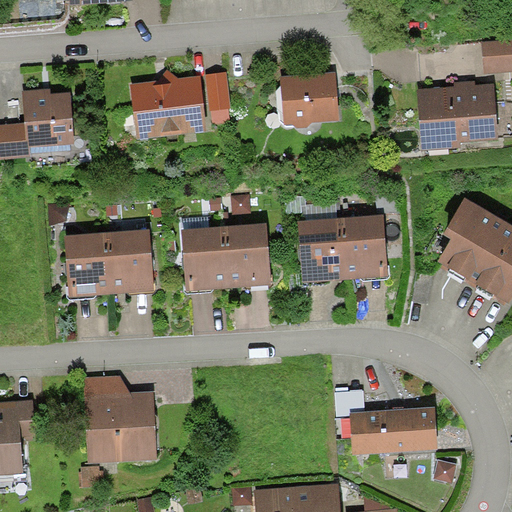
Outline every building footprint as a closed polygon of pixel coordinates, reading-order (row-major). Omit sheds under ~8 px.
[(511,37),(480,40),(483,73),(511,70),(511,37)] [(221,68),(205,69),(207,98),(223,98),(221,68)] [(334,68),(279,70),(280,113),(336,110),(334,68)] [(195,74),(135,79),(137,107),(144,106),(146,123),(198,119),(195,74)] [(490,85),(418,91),(423,148),(495,142),(490,85)] [(26,118),(27,136),(49,134),(49,127),(68,126),(65,89),(43,90),(43,86),(24,87),(26,118)] [(0,146),(13,146),(11,118),(0,119),(0,146)] [(11,118),(13,146),(28,145),(27,136),(26,118),(11,118)] [(248,188),(230,189),(232,210),(250,208),(248,188)] [(511,219),(467,190),(448,220),(456,225),(439,252),(504,294),(511,282),(511,219)] [(66,197),(43,197),(44,221),(66,221),(66,197)] [(338,213),(341,271),(358,270),(357,262),(381,261),(379,211),(338,213)] [(341,271),(338,213),(301,215),(303,265),(323,264),(323,272),(341,271)] [(220,220),(224,278),(241,277),(240,269),(264,267),(261,218),(220,220)] [(224,278),(220,220),(183,223),(186,272),(206,271),(207,279),(224,278)] [(103,227),(106,285),(123,284),(122,276),(147,274),(144,225),(103,227)] [(106,285),(103,227),(66,229),(69,279),(88,278),(89,286),(106,285)] [(424,297),(430,265),(414,262),(408,294),(424,297)] [(112,371),(85,373),(89,451),(150,448),(148,420),(155,419),(154,405),(148,405),(147,388),(121,389),(112,371)] [(362,409),(362,405),(361,383),(331,384),(333,411),(362,409)] [(14,396),(15,408),(16,428),(33,428),(31,395),(14,396)] [(362,405),(362,409),(364,442),(433,438),(431,402),(362,405)] [(0,463),(4,463),(4,459),(17,458),(16,428),(15,408),(0,408),(0,463)] [(457,459),(437,454),(432,472),(452,477),(457,459)] [(336,511),(335,481),(257,485),(258,511),(336,511)] [(148,489),(132,493),(136,509),(151,505),(148,489)]
